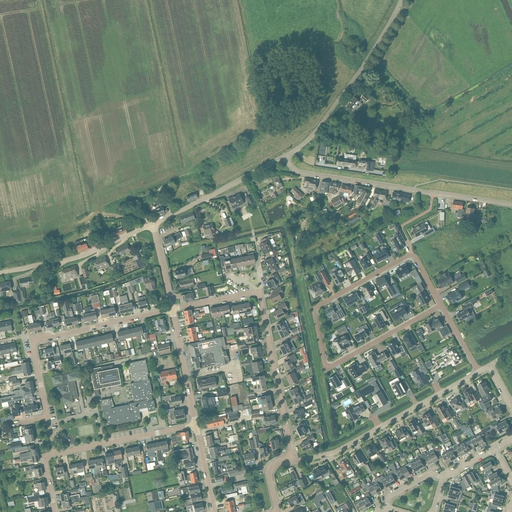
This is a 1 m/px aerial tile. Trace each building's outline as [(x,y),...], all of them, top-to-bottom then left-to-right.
[(367,102),(370,99),(364,94),(361,97),(367,102)] [(358,109),(355,107),(360,101),(355,97),(347,106),(352,111),(354,113),(358,109)] [(363,170),(369,171),(370,161),(360,160),(359,161),(356,161),(357,156),(345,154),(345,159),(338,159),(337,164),(350,166),(350,167),(356,168),(357,166),(360,165),(364,165),(363,170)] [(274,182),(275,182),(273,183),(276,187),(282,184),(279,177),(274,180),(275,181),(274,182)] [(304,186),(308,187),(307,190),(312,191),(313,188),(316,189),(318,181),(306,178),(304,186)] [(329,192),(329,188),(330,183),(321,182),(320,190),(329,192)] [(331,183),(330,188),(329,193),(336,194),(337,190),(338,190),(339,184),(331,183)] [(351,193),(352,192),(352,187),(342,185),(341,192),(343,192),(339,194),(343,204),(347,202),(344,197),(343,195),(344,195),(344,192),(351,193)] [(362,192),(364,187),(355,185),(354,194),(359,195),(359,192),(362,192)] [(295,187),(294,188),(290,192),(294,195),(293,197),(298,201),(304,195),(299,190),(295,187)] [(386,199),(386,196),(387,191),(375,189),(373,197),(370,202),(376,205),(380,198),(386,199)] [(364,205),(366,203),(370,193),(364,190),(359,199),(358,199),(356,203),(364,205)] [(392,199),(402,201),(403,194),(393,192),(392,199)] [(186,198),(188,202),(197,198),(195,193),(186,198)] [(243,202),(239,194),(235,196),(233,197),(228,200),(233,209),(236,207),(235,206),(243,202)] [(334,207),(342,203),(338,197),(331,201),(334,207)] [(462,209),(463,202),(453,201),(453,206),(452,208),(458,209),(458,213),(462,214),(462,213),(464,213),(464,210),(462,209)] [(168,212),(166,208),(162,209),(161,207),(163,206),(162,203),(158,205),(159,207),(153,210),(156,217),(165,213),(168,212)] [(474,214),(473,214),(474,209),(467,208),(465,218),(472,219),(472,218),(474,218),(475,218),(475,215),(474,214)] [(355,210),(347,214),(350,219),(358,214),(355,210)] [(398,215),(399,216),(402,215),(399,210),(390,214),(392,218),(398,215)] [(187,214),(179,217),(182,223),(194,218),(192,212),(187,214)] [(352,223),(360,218),(358,215),(350,219),(346,221),(348,225),(352,223)] [(231,217),(228,218),(224,220),(227,228),(234,225),(231,217)] [(215,236),(213,229),(212,224),(203,227),(204,233),(205,233),(206,236),(206,237),(207,237),(207,238),(208,238),(209,238),(210,238),(215,236)] [(325,224),(315,230),(318,236),(328,230),(325,224)] [(423,224),(412,230),(416,237),(421,234),(424,238),(435,232),(432,228),(427,231),(423,224)] [(125,228),(109,234),(110,238),(126,232),(125,228)] [(405,241),(400,232),(394,235),(396,238),(391,241),(397,252),(404,247),(402,242),(405,241)] [(169,237),(167,238),(171,245),(175,243),(174,241),(179,239),(176,234),(171,236),(170,236),(169,236),(169,237)] [(366,238),(370,245),(378,242),(374,234),(366,238)] [(381,235),(376,237),(381,245),(385,243),(381,235)] [(262,243),(259,245),(262,250),(272,244),(270,241),(268,237),(260,241),(262,243)] [(76,246),(78,253),(88,249),(86,243),(76,246)] [(130,250),(129,248),(127,244),(115,249),(118,256),(130,250)] [(272,244),(262,250),(264,255),(267,253),(268,256),(273,253),(276,252),(272,244)] [(387,254),(389,253),(386,247),(381,249),(380,248),(376,250),(377,252),(374,254),(378,262),(389,256),(387,254)] [(212,259),(216,258),(215,252),(211,253),(201,255),(202,261),(212,259)] [(269,259),(264,261),(267,266),(279,260),(278,259),(277,258),(276,258),(275,258),(274,256),(275,256),(277,255),(276,252),(273,253),(268,256),(269,259)] [(360,260),(365,269),(372,265),(368,259),(372,258),(369,252),(366,253),(368,256),(367,257),(360,260)] [(108,265),(107,261),(105,256),(93,261),(97,269),(108,265)] [(231,268),(229,260),(229,256),(223,257),(223,256),(219,257),(221,267),(225,266),(225,269),(231,268)] [(279,260),(267,266),(269,271),(272,270),(273,273),(278,270),(276,266),(278,265),(278,264),(279,263),(279,262),(279,261),(279,260)] [(359,270),(354,260),(347,264),(349,267),(346,268),(350,275),(352,274),(354,276),(358,273),(357,271),(359,270)] [(399,269),(396,271),(400,278),(404,276),(410,273),(406,265),(401,267),(399,268),(399,269)] [(65,278),(73,276),(73,278),(78,276),(74,266),(62,270),(65,278)] [(192,268),(188,269),(184,270),(184,269),(175,271),(176,278),(185,276),(194,274),(194,272),(193,273),(192,268)] [(344,281),(341,277),(344,275),(341,269),(338,271),(331,274),(337,285),(344,281)] [(415,269),(411,271),(414,278),(419,275),(415,269)] [(314,286),(310,288),(311,290),(315,297),(326,291),(323,286),(326,284),(324,281),(327,279),(323,272),(319,274),(322,280),(320,281),(321,283),(314,287),(314,286)] [(443,277),(438,280),(442,288),(448,284),(449,285),(454,282),(449,274),(448,274),(447,272),(442,275),(443,277)] [(454,276),(458,283),(467,278),(464,274),(461,275),(460,272),(454,276)] [(272,279),(267,282),(270,288),(273,287),(274,289),(278,287),(277,285),(278,285),(281,283),(280,279),(277,273),(275,274),(271,276),(272,279)] [(143,276),(145,284),(146,288),(149,287),(150,290),(155,289),(153,279),(150,280),(149,277),(147,278),(146,275),(143,276)] [(379,279),(376,281),(380,290),(386,287),(391,296),(397,293),(393,285),(390,287),(384,277),(380,280),(379,279)] [(33,284),(33,283),(32,278),(19,280),(20,286),(33,284)] [(194,285),(194,283),(196,282),(196,281),(196,278),(195,278),(193,279),(192,278),(178,282),(180,289),(194,285)] [(406,281),(398,284),(401,292),(409,289),(406,281)] [(462,298),(461,296),(459,292),(461,291),(470,287),(467,281),(458,286),(460,289),(458,290),(446,296),(451,304),(462,298)] [(11,289),(10,286),(9,282),(0,283),(0,291),(0,292),(1,295),(4,294),(3,291),(11,289)] [(417,296),(423,306),(430,302),(424,292),(423,290),(426,288),(422,282),(416,286),(421,294),(417,296)] [(52,286),(54,295),(60,293),(59,289),(57,290),(56,285),(52,286)] [(369,285),(362,288),(365,294),(364,294),(367,299),(374,295),(378,293),(376,290),(373,292),(369,285)] [(278,302),(282,300),(280,294),(283,292),(281,287),(272,292),(274,294),(270,296),(273,303),(275,302),(276,302),(278,301),(278,302)] [(107,309),(108,316),(115,314),(113,304),(115,303),(114,297),(112,291),(112,289),(109,290),(112,304),(110,304),(111,308),(107,309)] [(187,292),(187,294),(180,295),(182,303),(189,301),(193,300),(191,291),(187,292)] [(20,292),(13,293),(15,303),(22,302),(20,292)] [(343,299),(347,307),(361,299),(357,292),(353,294),(352,293),(348,296),(349,296),(343,299)] [(126,295),(123,296),(126,312),(133,310),(131,303),(128,303),(127,300),(127,299),(126,295)] [(126,312),(123,296),(119,297),(120,301),(121,305),(118,306),(120,313),(126,312)] [(147,307),(146,302),(146,300),(146,301),(145,297),(141,297),(142,298),(141,298),(141,297),(139,298),(138,299),(137,299),(138,302),(138,304),(139,309),(147,307)] [(61,316),(62,321),(65,320),(66,326),(72,325),(69,311),(66,301),(62,302),(64,312),(66,311),(68,318),(67,318),(67,320),(65,320),(63,315),(61,316)] [(400,307),(391,313),(396,321),(400,318),(400,319),(401,319),(400,318),(402,317),(403,318),(403,317),(407,314),(406,312),(409,310),(404,301),(398,304),(400,307)] [(277,319),(281,317),(285,315),(283,311),(288,309),(285,303),(278,306),(279,309),(273,312),(277,319)] [(460,320),(460,321),(471,316),(468,311),(471,309),(471,308),(472,307),(470,303),(462,308),(464,311),(457,314),(457,316),(457,317),(458,320),(460,320)] [(90,306),(87,307),(90,320),(97,319),(94,309),(91,310),(90,306)] [(101,318),(108,316),(107,309),(103,310),(102,306),(99,307),(101,318)] [(334,319),(337,317),(339,320),(345,317),(341,309),(335,312),(332,306),(324,310),(326,314),(326,315),(326,314),(328,318),(332,316),(334,319)] [(90,320),(87,307),(84,308),(86,314),(82,314),(84,322),(90,320)] [(184,311),(185,318),(192,316),(199,315),(198,314),(198,313),(198,311),(192,313),(191,309),(184,311)] [(72,311),(69,311),(72,325),(78,323),(77,317),(74,318),(74,317),(73,314),(72,311)] [(287,321),(298,316),(297,311),(294,313),(293,314),(286,317),(287,321)] [(387,320),(382,311),(378,312),(380,315),(373,319),(379,330),(386,326),(384,322),(383,321),(386,319),(387,320)] [(53,312),(50,313),(53,326),(59,325),(58,319),(55,320),(53,312)] [(35,330),(33,324),(33,321),(32,318),(31,315),(28,316),(30,324),(27,324),(29,332),(35,330)] [(194,323),(192,316),(185,318),(186,324),(194,323)] [(156,327),(158,326),(159,331),(154,332),(155,334),(155,336),(161,335),(160,333),(167,331),(164,318),(154,320),(156,327)] [(431,321),(425,325),(430,332),(434,330),(434,331),(443,326),(438,318),(432,322),(431,321)] [(279,331),(286,328),(284,325),(287,324),(286,320),(276,325),(279,331)] [(3,322),(5,331),(12,329),(10,321),(3,322)] [(365,338),(368,336),(367,334),(370,332),(366,324),(362,327),(364,330),(354,335),(358,342),(361,340),(361,341),(365,338)] [(246,332),(247,336),(257,334),(255,326),(243,329),(244,332),(246,332)] [(295,335),(299,333),(302,332),(300,326),(298,327),(292,330),(295,335)] [(187,328),(188,335),(196,333),(195,327),(187,328)] [(287,332),(286,328),(279,331),(282,338),(292,333),(290,330),(287,332)] [(421,328),(416,331),(420,339),(423,338),(421,335),(424,334),(421,328)] [(125,338),(123,331),(117,333),(118,337),(119,342),(126,341),(125,338)] [(155,333),(148,335),(150,342),(156,341),(155,333)] [(197,340),(196,333),(188,335),(190,341),(197,340)] [(416,344),(410,333),(403,337),(409,348),(416,344)] [(258,341),(257,334),(247,336),(248,340),(246,340),(246,343),(258,341)] [(234,335),(225,337),(227,343),(235,342),(234,335)] [(340,338),(333,342),(339,353),(346,349),(343,344),(350,341),(346,335),(340,338)] [(226,346),(225,346),(224,337),(205,341),(200,342),(188,344),(191,356),(190,356),(192,364),(193,363),(195,370),(209,367),(216,365),(216,366),(226,364),(226,363),(229,362),(228,357),(226,346)] [(284,343),(280,346),(284,354),(289,352),(292,351),(292,352),(296,350),(295,349),(294,345),(290,347),(288,342),(287,342),(284,343)] [(395,342),(388,345),(394,355),(399,352),(400,354),(405,351),(402,345),(398,347),(395,342)] [(15,343),(8,345),(9,353),(17,352),(15,343)] [(159,355),(166,353),(171,352),(169,343),(157,346),(158,351),(152,352),(154,358),(160,357),(159,355)] [(71,352),(70,349),(69,344),(60,346),(62,354),(71,352)] [(8,345),(1,346),(2,355),(9,353),(8,345)] [(54,355),(55,357),(60,356),(58,347),(44,350),(45,353),(43,354),(44,357),(54,355)] [(260,347),(250,349),(251,354),(249,354),(251,360),(254,359),(253,357),(261,355),(260,347)] [(437,360),(442,368),(446,365),(449,364),(448,363),(451,362),(453,365),(458,362),(458,361),(460,360),(459,358),(458,356),(457,355),(458,355),(456,353),(455,351),(454,351),(453,349),(450,350),(449,350),(449,351),(447,352),(448,355),(447,356),(446,356),(446,355),(437,360)] [(384,352),(377,356),(375,353),(367,357),(373,368),(381,364),(381,363),(388,359),(384,352)] [(287,370),(292,368),(295,366),(293,362),(297,360),(294,354),(287,357),(289,360),(284,363),(287,370)] [(62,363),(60,356),(55,357),(55,360),(47,362),(48,365),(47,365),(47,366),(47,368),(48,369),(49,369),(56,368),(55,365),(62,363)] [(141,419),(139,409),(147,407),(148,411),(155,409),(153,400),(152,400),(151,395),(152,395),(149,379),(148,380),(147,375),(148,375),(145,360),(129,363),(132,378),(133,378),(134,382),(130,383),(134,402),(128,403),(128,404),(112,407),(111,405),(109,399),(101,400),(102,407),(106,426),(141,419)] [(393,360),(389,362),(394,370),(397,368),(393,360)] [(425,363),(428,369),(433,366),(429,360),(425,363)] [(260,361),(252,363),(249,363),(251,370),(250,370),(251,375),(254,374),(254,373),(262,371),(260,361)] [(12,372),(22,370),(29,368),(28,362),(21,363),(21,367),(15,368),(16,371),(12,372)] [(298,373),(302,371),(303,373),(310,369),(308,362),(296,368),(298,373)] [(362,373),(367,370),(364,363),(358,367),(356,363),(348,367),(350,370),(349,370),(351,374),(352,374),(355,378),(362,374),(362,373)] [(421,368),(412,373),(415,378),(417,382),(420,387),(426,383),(429,382),(428,380),(425,375),(424,373),(426,371),(421,363),(418,364),(421,368)] [(120,383),(117,367),(113,368),(112,364),(90,369),(95,397),(100,396),(98,388),(120,383)] [(397,368),(394,370),(398,377),(403,375),(399,368),(397,368)] [(161,386),(162,385),(166,384),(165,381),(177,378),(175,369),(159,372),(161,382),(160,382),(161,386)] [(79,372),(60,375),(51,377),(53,385),(57,384),(57,387),(56,387),(58,395),(62,394),(62,397),(63,405),(72,403),(71,399),(77,398),(74,381),(80,379),(79,372)] [(291,385),(295,383),(299,381),(294,372),(286,376),(288,379),(289,381),(291,385)] [(340,382),(336,375),(329,379),(331,382),(330,383),(331,386),(333,385),(335,389),(344,384),(346,388),(351,385),(346,378),(340,382)] [(388,375),(380,379),(383,385),(391,380),(388,375)] [(256,381),(256,385),(265,383),(263,376),(252,378),(252,382),(256,381)] [(216,386),(215,382),(214,377),(197,380),(198,390),(203,389),(216,386)] [(292,397),(303,392),(300,387),(308,383),(307,381),(311,379),(311,378),(299,384),(300,386),(289,391),(292,397)] [(20,387),(20,390),(33,387),(32,381),(25,382),(26,385),(25,385),(22,386),(23,386),(20,387)] [(484,404),(487,402),(492,400),(489,395),(488,396),(487,393),(490,391),(485,381),(478,386),(480,390),(479,391),(483,398),(481,400),(484,404)] [(401,382),(392,387),(398,397),(400,395),(400,396),(406,392),(401,382)] [(266,390),(265,383),(256,385),(257,388),(254,389),(255,392),(266,390)] [(371,386),(361,391),(364,397),(372,392),(374,396),(373,396),(374,396),(375,395),(379,402),(376,403),(377,404),(377,403),(379,406),(379,407),(382,405),(384,404),(387,402),(386,401),(380,390),(375,393),(371,386)] [(33,387),(20,390),(21,395),(17,396),(16,395),(6,397),(7,402),(10,401),(19,399),(26,398),(29,397),(32,397),(31,394),(34,393),(33,387)] [(227,389),(217,391),(218,397),(228,395),(227,389)] [(476,392),(473,394),(470,390),(469,389),(467,391),(464,393),(467,399),(464,400),(466,403),(473,400),(474,403),(480,399),(476,392)] [(303,392),(292,397),(296,404),(303,400),(304,403),(315,397),(314,395),(312,396),(312,394),(306,397),(303,392)] [(162,397),(162,400),(165,400),(166,402),(171,401),(172,406),(182,404),(180,396),(176,397),(175,394),(162,397)] [(215,406),(213,395),(209,396),(202,397),(204,408),(205,410),(211,409),(210,407),(215,406)] [(229,396),(233,412),(236,411),(242,410),(244,410),(243,406),(242,404),(238,405),(235,396),(234,396),(234,395),(229,396)] [(260,400),(261,404),(271,402),(269,395),(257,398),(257,401),(260,400)] [(24,406),(21,406),(21,409),(22,412),(25,412),(25,413),(32,412),(29,397),(26,398),(27,403),(26,403),(27,407),(24,408),(24,406)] [(32,397),(29,397),(32,412),(38,411),(37,405),(34,406),(33,401),(36,400),(35,397),(32,397)] [(315,397),(304,403),(306,407),(316,402),(315,397)] [(462,411),(468,408),(464,401),(461,403),(459,401),(460,401),(458,397),(454,399),(454,400),(450,402),(453,407),(452,407),(453,408),(453,407),(455,410),(460,407),(462,411)] [(21,406),(19,399),(10,401),(7,402),(8,406),(10,407),(11,407),(13,416),(20,415),(19,409),(21,409),(21,406)] [(271,402),(261,404),(262,408),(259,408),(259,411),(272,409),(271,402)] [(356,419),(358,418),(357,415),(365,410),(361,404),(353,408),(353,407),(345,411),(347,415),(346,415),(348,419),(349,418),(351,422),(353,421),(354,421),(357,420),(356,419)] [(454,417),(452,414),(450,409),(447,411),(443,405),(436,409),(442,420),(447,417),(448,420),(454,417)] [(492,415),(495,419),(496,419),(498,417),(503,414),(499,407),(495,410),(493,407),(485,411),(488,417),(492,415)] [(174,408),(167,410),(167,411),(168,413),(170,412),(171,412),(172,415),(174,415),(175,419),(185,417),(183,409),(175,411),(174,408)] [(306,412),(303,408),(301,409),(301,408),(294,411),(298,420),(305,417),(306,418),(307,417),(308,416),(307,414),(307,413),(306,412)] [(239,419),(236,411),(233,412),(228,413),(230,422),(239,419)] [(429,413),(422,417),(424,421),(424,422),(422,424),(424,428),(427,426),(431,424),(432,423),(434,427),(440,424),(437,420),(434,416),(431,417),(429,413)] [(225,424),(223,420),(226,419),(225,416),(206,421),(208,428),(225,424)] [(264,429),(265,429),(269,428),(269,425),(275,423),(274,416),(264,418),(265,425),(263,425),(264,429)] [(309,428),(306,430),(305,428),(309,426),(306,421),(299,424),(300,427),(297,429),(301,436),(307,433),(308,434),(311,433),(309,428)] [(415,421),(408,424),(411,429),(413,432),(417,430),(419,434),(426,431),(424,428),(422,424),(418,426),(415,421)] [(511,428),(509,425),(508,425),(506,421),(499,424),(497,421),(491,425),(493,429),(497,427),(500,434),(504,431),(504,430),(506,429),(507,431),(511,428)] [(21,433),(22,436),(33,434),(32,428),(31,426),(24,427),(25,429),(25,433),(21,433)] [(411,437),(410,435),(407,431),(404,433),(402,428),(395,432),(399,440),(405,436),(407,440),(411,437)] [(16,434),(13,435),(12,430),(8,431),(9,439),(17,438),(16,434)] [(172,442),(181,440),(189,439),(188,431),(180,433),(177,434),(177,435),(171,436),(172,442)] [(482,432),(475,436),(480,445),(485,443),(482,438),(484,436),(482,432)] [(35,440),(33,434),(22,436),(24,436),(25,439),(25,443),(29,442),(35,440)] [(316,445),(312,447),(310,443),(315,440),(312,434),(307,437),(308,440),(300,444),(304,451),(310,448),(311,450),(317,447),(316,445)] [(219,440),(213,441),(211,435),(205,436),(207,447),(214,446),(220,444),(219,440)] [(475,436),(468,440),(470,445),(473,444),(475,448),(480,445),(475,436)] [(396,448),(395,445),(392,441),(389,443),(386,437),(379,441),(384,450),(388,448),(390,451),(396,448)] [(270,441),(271,446),(272,451),(276,450),(275,449),(279,448),(278,439),(270,441)] [(468,446),(470,445),(468,440),(461,444),(466,453),(471,451),(468,446)] [(166,441),(160,442),(161,449),(162,453),(169,452),(168,448),(167,446),(166,441)] [(160,442),(153,444),(154,450),(155,453),(157,453),(158,461),(163,460),(164,460),(162,453),(161,449),(160,442)] [(153,444),(146,445),(147,450),(147,452),(148,456),(155,455),(154,450),(153,444)] [(268,455),(266,447),(267,447),(267,444),(258,446),(260,456),(268,455)] [(466,453),(461,444),(458,446),(457,445),(456,444),(453,446),(454,448),(456,452),(458,451),(461,456),(466,453)] [(20,458),(24,457),(38,454),(36,448),(35,448),(34,445),(15,448),(16,452),(23,450),(29,449),(31,449),(31,452),(27,452),(27,453),(19,454),(20,458)] [(378,452),(377,449),(375,445),(374,445),(375,446),(373,447),(372,445),(365,449),(370,457),(376,453),(378,452)] [(139,447),(132,448),(133,455),(140,453),(140,451),(139,447)] [(185,468),(195,466),(191,447),(183,449),(173,451),(175,462),(180,461),(180,462),(184,461),(185,468)] [(434,450),(429,453),(434,462),(439,459),(438,458),(440,457),(439,455),(439,454),(438,452),(435,447),(433,449),(434,450)] [(132,448),(125,449),(126,454),(126,456),(130,455),(133,455),(132,448)] [(454,448),(447,452),(452,461),(457,458),(454,453),(456,452),(454,448)] [(226,450),(209,453),(211,458),(220,456),(219,454),(224,453),(225,454),(230,453),(229,449),(226,450)] [(120,450),(112,452),(115,463),(115,464),(116,464),(118,464),(119,464),(121,463),(121,462),(123,461),(120,450)] [(244,455),(244,458),(242,458),(243,463),(245,462),(246,465),(255,463),(253,453),(252,453),(252,450),(249,450),(249,454),(244,455)] [(105,453),(106,458),(107,464),(115,463),(112,452),(105,453)] [(366,463),(365,461),(363,456),(361,457),(359,452),(353,456),(354,459),(353,459),(356,465),(361,462),(362,465),(366,463)] [(434,462),(429,453),(426,454),(425,452),(422,454),(422,453),(420,454),(422,457),(422,458),(425,462),(427,461),(429,465),(434,462)] [(452,461),(447,452),(442,455),(447,464),(452,461)] [(419,458),(415,460),(420,470),(424,467),(423,463),(425,462),(422,458),(422,457),(419,458)] [(101,459),(94,460),(99,482),(102,481),(100,468),(103,467),(101,459)] [(99,482),(94,460),(87,462),(89,468),(93,467),(95,479),(96,482),(99,482)] [(223,472),(222,469),(222,465),(225,464),(224,460),(211,463),(210,463),(211,467),(212,467),(213,473),(223,472)] [(353,473),(352,469),(346,460),(339,463),(341,467),(337,470),(342,479),(353,473)] [(410,463),(407,464),(410,469),(412,467),(412,468),(415,472),(420,470),(415,460),(410,463)] [(484,475),(491,472),(489,469),(493,467),(491,461),(482,466),(484,470),(482,471),(484,475)] [(76,463),(75,464),(77,473),(78,476),(85,475),(84,472),(83,467),(82,463),(79,463),(78,462),(76,463)] [(375,472),(374,470),(370,463),(365,465),(371,475),(375,472)] [(75,464),(68,465),(69,470),(70,475),(74,474),(77,473),(75,464)] [(405,466),(400,468),(406,477),(410,475),(408,470),(410,469),(407,464),(405,466)] [(33,477),(35,477),(42,475),(40,468),(34,469),(34,465),(25,467),(26,473),(32,472),(33,477)] [(326,471),(324,466),(318,469),(318,468),(312,471),(316,478),(321,475),(322,476),(324,475),(325,477),(333,473),(331,468),(327,470),(326,471)] [(62,467),(55,468),(57,477),(63,476),(64,479),(68,478),(67,471),(63,472),(62,467)] [(244,467),(228,471),(230,477),(246,473),(244,467)] [(292,481),(297,479),(293,467),(289,468),(292,481)] [(400,468),(393,472),(397,478),(399,477),(401,480),(406,477),(400,468)] [(198,482),(196,472),(189,474),(190,475),(186,476),(185,471),(180,472),(181,478),(181,481),(185,481),(186,485),(192,484),(192,483),(198,482)] [(223,481),(222,477),(229,475),(228,471),(221,473),(221,474),(218,475),(218,476),(214,477),(216,483),(223,481)] [(386,476),(391,485),(396,482),(395,479),(397,478),(393,472),(386,476)] [(472,472),(467,474),(472,483),(474,482),(476,483),(478,482),(481,481),(478,475),(474,476),(472,472)] [(489,483),(499,477),(497,472),(492,475),(491,472),(484,475),(489,483)] [(461,484),(464,490),(471,487),(470,484),(472,483),(467,474),(462,477),(464,482),(461,484)] [(391,485),(386,476),(384,478),(382,476),(378,478),(382,485),(385,484),(387,488),(391,485)] [(502,482),(499,477),(489,483),(490,486),(491,491),(498,490),(498,485),(502,482)] [(380,487),(382,485),(378,478),(374,480),(375,482),(372,484),(377,493),(382,490),(380,487)] [(39,490),(40,490),(45,489),(43,482),(41,483),(40,480),(33,481),(35,487),(38,486),(39,490)] [(243,494),(244,494),(250,492),(247,481),(242,482),(231,485),(231,486),(221,488),(223,494),(233,491),(236,490),(236,488),(241,487),(243,494)] [(297,488),(296,487),(300,485),(298,481),(281,489),(283,494),(297,488)] [(363,489),(365,487),(363,484),(361,486),(360,485),(348,491),(351,495),(363,489)] [(372,484),(365,488),(368,493),(370,491),(372,496),(377,493),(372,484)] [(462,491),(464,490),(461,484),(458,485),(457,488),(450,486),(449,492),(461,495),(462,491)] [(190,494),(200,492),(198,485),(188,487),(183,488),(185,495),(190,494)] [(65,493),(60,494),(62,501),(80,498),(79,496),(79,494),(68,497),(67,493),(78,491),(81,490),(80,487),(77,487),(64,490),(65,493)] [(151,492),(153,501),(159,499),(159,500),(165,498),(163,490),(158,491),(157,491),(151,492)] [(493,499),(503,502),(504,496),(499,495),(498,490),(491,491),(492,495),(494,495),(493,499)] [(330,491),(325,494),(331,504),(335,502),(330,491)] [(200,492),(190,494),(191,499),(186,500),(186,502),(185,503),(186,506),(192,504),(192,502),(202,500),(200,492)] [(452,498),(451,501),(458,503),(459,501),(461,495),(449,492),(447,497),(452,498)] [(362,498),(367,508),(372,505),(370,502),(372,501),(368,493),(365,494),(366,496),(362,498)] [(39,495),(34,496),(27,497),(28,502),(37,500),(38,507),(48,505),(46,497),(40,498),(39,495)] [(288,500),(288,501),(288,502),(289,503),(290,503),(292,507),(304,500),(302,496),(298,498),(296,495),(288,500)] [(80,498),(62,501),(63,508),(68,507),(70,507),(69,504),(71,503),(70,503),(87,500),(86,496),(80,498)] [(322,506),(319,501),(316,497),(312,499),(318,509),(322,506)] [(367,508),(362,498),(355,503),(357,507),(359,505),(362,510),(367,508)] [(501,507),(503,502),(493,499),(492,502),(490,502),(488,507),(495,509),(496,506),(501,507)] [(225,502),(227,508),(234,507),(233,500),(225,502)] [(457,508),(458,503),(451,501),(450,504),(445,503),(444,509),(453,511),(454,508),(457,508)] [(352,509),(349,505),(348,502),(344,504),(347,508),(339,511),(348,511),(352,509)] [(187,510),(189,509),(190,509),(190,511),(193,511),(194,511),(204,510),(202,503),(189,506),(186,506),(187,510)]
